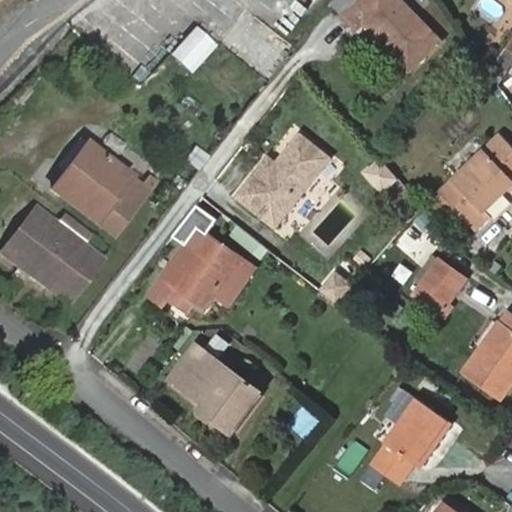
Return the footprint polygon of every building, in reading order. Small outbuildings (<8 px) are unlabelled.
[(364,22),(410,70),(440,38),(401,0),(332,0),(331,2),(358,27),(364,22)] [(195,24),(172,50),(189,66),(213,39),(195,24)] [(496,63),(490,72),(503,81),(509,73),(496,63)] [(261,161),(235,193),(272,225),(329,155),(297,130),(268,166),(261,161)] [(511,145),(498,131),(438,184),(465,215),(471,222),(481,214),(487,207),(482,202),(511,174),(511,145)] [(65,174),(75,182),(96,155),(79,142),(58,169),(65,174)] [(196,146),(185,160),(200,171),(211,156),(196,146)] [(145,194),(96,155),(75,182),(65,174),(51,193),(109,238),(145,194)] [(170,235),(184,246),(198,227),(205,233),(215,219),(193,203),(170,235)] [(64,303),(97,262),(82,249),(89,239),(75,228),(71,234),(54,222),(37,208),(1,254),(64,303)] [(63,212),(59,216),(75,228),(78,224),(63,212)] [(75,228),(59,216),(54,222),(71,234),(75,228)] [(75,228),(89,239),(92,236),(78,224),(75,228)] [(198,227),(184,246),(148,296),(164,307),(176,290),(205,311),(216,297),(231,307),(258,270),(205,233),(198,227)] [(440,262),(416,295),(443,313),(468,280),(440,262)] [(338,269),(321,290),(340,304),(357,283),(338,269)] [(511,312),(509,311),(464,375),(501,401),(511,385),(511,312)] [(195,343),(170,380),(202,404),(200,409),(233,433),(262,392),(195,343)] [(417,399),(372,464),(404,486),(417,468),(421,469),(453,425),(417,399)] [(305,440),(323,419),(304,403),(287,424),(305,440)] [(465,511),(447,498),(437,511),(465,511)]
